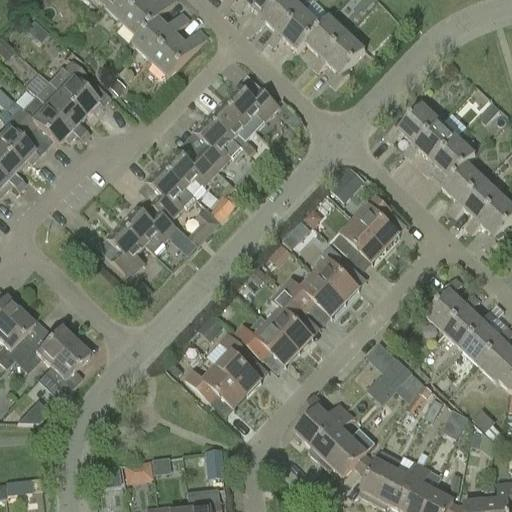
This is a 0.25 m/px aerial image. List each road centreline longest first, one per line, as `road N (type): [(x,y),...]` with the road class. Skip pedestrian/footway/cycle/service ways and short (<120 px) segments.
road 1 (residential): [(22,255),(8,241),(84,164),(141,142),(236,46)]
road 2 (unclassified): [(135,354),(338,141)]
road 3 (residential): [(261,447),(447,240)]
road 4 (unclassified): [(338,141),(426,49),(458,25),(511,8)]
road 5 (unclassified): [(69,511),(73,437),(91,400),(135,354)]
road 6 (residential): [(135,354),(22,255)]
road 7 (residential): [(338,141),(447,240)]
road 8 (residential): [(236,46),(338,141)]
